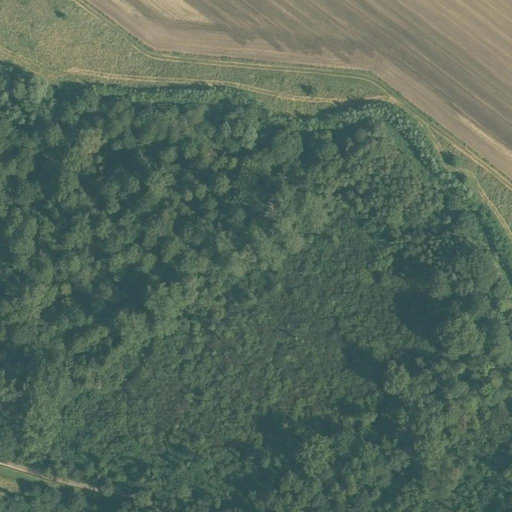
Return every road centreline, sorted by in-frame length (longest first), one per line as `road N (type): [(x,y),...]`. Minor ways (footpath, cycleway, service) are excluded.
road 1 (track): [(511,194),(354,76),(151,57),(67,0)]
road 2 (unclassified): [(171,511),(0,461)]
